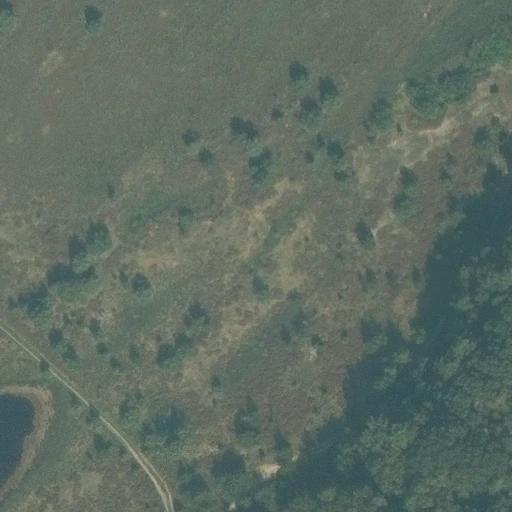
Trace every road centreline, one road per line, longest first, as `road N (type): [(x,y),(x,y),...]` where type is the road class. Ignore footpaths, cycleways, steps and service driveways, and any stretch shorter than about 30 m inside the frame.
road 1 (track): [(164,511),(139,457),(0,323)]
road 2 (track): [(406,511),(511,329)]
